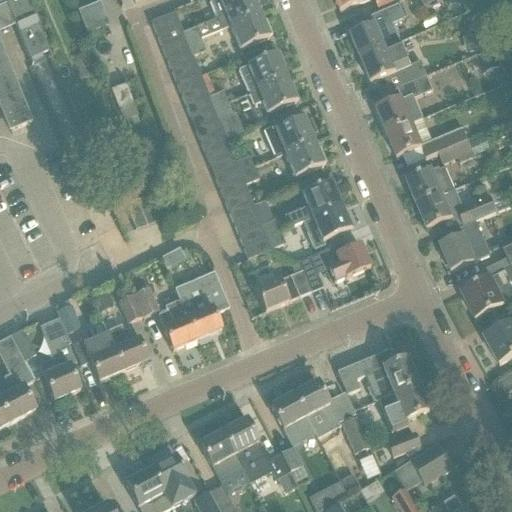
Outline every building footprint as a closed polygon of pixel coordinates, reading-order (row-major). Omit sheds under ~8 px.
[(0,0),(0,71),(24,128),(32,125),(0,45),(0,34),(14,29),(5,7),(1,0),(0,0)] [(23,0),(1,0),(5,7),(14,29),(29,64),(47,56),(23,0)] [(222,33),(230,30),(258,18),(251,0),(233,0),(220,5),(218,0),(212,0),(208,2),(216,21),(222,33)] [(334,0),(341,16),(370,3),(368,0),(334,0)] [(395,5),(392,0),(376,0),(374,1),(379,13),(395,5)] [(358,35),(350,38),(360,62),(386,51),(400,45),(393,27),(405,22),(399,8),(354,27),(358,35)] [(174,16),(151,25),(155,37),(179,28),(174,16)] [(268,42),(258,18),(230,30),(240,53),(268,42)] [(179,28),(155,37),(160,49),(184,39),(182,37),(179,28)] [(184,39),(187,48),(200,43),(196,31),(182,37),(184,39)] [(465,56),(481,53),(478,37),(462,39),(465,56)] [(187,48),(184,39),(160,49),(165,62),(189,51),(187,48)] [(200,43),(187,48),(189,51),(192,60),(206,55),(200,43)] [(421,65),(411,70),(400,45),(398,46),(386,51),(360,62),(371,87),(384,81),(390,96),(397,92),(397,91),(426,79),(421,65)] [(88,49),(79,53),(82,61),(91,57),(88,49)] [(189,51),(165,62),(170,73),(194,64),(192,60),(189,51)] [(491,54),(477,61),(484,76),(498,69),(491,54)] [(247,98),(286,82),(275,58),(247,69),(237,74),(247,98)] [(194,64),(170,73),(175,85),(199,76),(194,64)] [(0,108),(10,133),(10,134),(24,128),(0,71),(0,108)] [(204,87),(199,76),(175,85),(180,97),(204,87)] [(413,102),(433,94),(426,79),(397,91),(397,92),(402,103),(376,114),(386,138),(422,123),(413,102)] [(504,79),(496,83),(498,89),(506,86),(504,79)] [(296,106),(286,82),(247,98),(252,109),(262,105),(268,117),(296,106)] [(204,87),(180,97),(185,109),(209,99),(204,87)] [(511,95),(509,89),(503,92),(506,99),(511,96),(511,95)] [(213,111),(214,112),(228,107),(223,95),(209,101),(213,111)] [(209,101),(209,99),(185,109),(189,121),(213,111),(209,101)] [(214,112),(218,123),(218,124),(232,118),(228,107),(214,112)] [(213,111),(189,121),(194,133),(218,123),(214,112),(213,111)] [(273,130),(263,135),(274,162),(284,158),(313,146),(309,137),(312,136),(306,123),(303,124),(302,122),(284,130),(274,134),(273,130)] [(223,135),(218,124),(218,123),(194,133),(199,145),(223,135)] [(462,131),(431,144),(422,123),(386,138),(397,162),(421,152),(426,163),(439,158),(438,157),(459,149),(468,145),(462,131)] [(223,135),(199,145),(204,157),(228,147),(223,135)] [(438,157),(439,158),(443,167),(458,161),(460,166),(474,160),(468,145),(459,149),(438,157)] [(294,182),(304,178),(323,170),(313,146),(284,158),(294,182)] [(233,159),(228,147),(204,157),(209,168),(233,159)] [(233,159),(209,168),(214,180),(237,171),(236,166),(233,159)] [(239,177),(253,171),(249,161),(236,166),(237,171),(239,177)] [(239,177),(237,171),(214,180),(218,191),(242,183),(239,177)] [(242,183),(244,189),(258,183),(253,171),(239,177),(242,183)] [(406,185),(416,209),(454,193),(444,171),(440,173),(439,171),(432,174),(424,177),(406,185)] [(242,183),(218,191),(223,203),(246,194),(244,189),(242,183)] [(311,221),(312,223),(340,211),(337,202),(340,201),(333,186),(331,188),(330,186),(301,198),(306,210),(286,219),(291,230),(302,225),(311,221)] [(427,233),(445,226),(453,222),(452,220),(460,217),(465,230),(476,225),(496,216),(496,215),(502,213),(496,199),(490,201),(489,199),(462,211),(454,193),(416,209),(427,233)] [(251,206),(246,194),(223,203),(228,215),(251,206)] [(158,224),(148,199),(126,208),(136,233),(158,224)] [(251,206),(228,215),(233,227),(256,218),(251,206)] [(344,219),(340,211),(312,223),(311,221),(302,225),(314,253),(323,249),(322,246),(350,234),(350,233),(353,232),(347,218),(344,219)] [(260,229),(256,218),(233,227),(237,239),(260,229)] [(266,242),(279,237),(274,225),(261,230),(265,241),(266,242)] [(451,275),(469,268),(490,259),(480,234),(476,225),(465,230),(460,232),(463,241),(440,249),(451,275)] [(260,229),(237,239),(242,251),(265,241),(260,229)] [(279,237),(266,242),(270,254),(284,248),(279,237)] [(511,239),(499,246),(506,262),(511,258),(511,239)] [(270,254),(266,242),(265,241),(242,251),(247,263),(270,254)] [(345,283),(369,272),(359,248),(335,259),(339,268),(328,273),(333,287),(344,282),(345,283)] [(185,262),(179,251),(160,261),(166,272),(185,262)] [(298,266),(301,275),(310,297),(322,292),(314,273),(310,261),(298,266)] [(310,297),(301,275),(279,285),(278,282),(272,284),(254,292),(264,317),(288,306),(288,305),(310,297)] [(491,325),(508,317),(504,309),(500,301),(503,299),(503,298),(504,293),(503,291),(511,287),(504,275),(479,287),(462,297),(475,323),(487,317),(491,325)] [(214,319),(228,312),(229,312),(213,276),(212,276),(194,284),(174,293),(179,305),(196,345),(221,334),(214,319)] [(143,322),(158,315),(148,292),(133,299),(143,322)] [(107,298),(95,303),(100,315),(112,310),(107,298)] [(128,328),(143,322),(133,299),(118,305),(128,328)] [(172,355),(196,345),(179,305),(165,311),(167,316),(158,320),(164,337),(172,355)] [(57,315),(56,315),(59,322),(66,337),(80,331),(78,326),(71,309),(57,315)] [(66,337),(59,322),(39,331),(57,374),(42,380),(53,405),(79,394),(69,370),(75,367),(67,349),(70,347),(66,337)] [(500,369),(511,362),(511,326),(502,332),(484,342),(500,369)] [(106,336),(106,338),(113,353),(122,376),(147,365),(139,347),(132,331),(122,335),(120,330),(106,336)] [(10,340),(11,342),(20,361),(23,365),(35,359),(22,334),(19,335),(10,340)] [(122,376),(113,353),(106,338),(93,344),(92,341),(71,349),(80,371),(90,367),(98,386),(122,376)] [(20,361),(11,342),(10,340),(0,345),(0,362),(9,379),(3,382),(11,396),(0,401),(0,410),(9,428),(35,415),(22,391),(33,385),(23,365),(20,361)] [(348,371),(337,376),(336,376),(344,394),(345,396),(346,399),(358,394),(354,384),(364,380),(374,405),(377,404),(392,398),(417,388),(406,362),(395,367),(389,354),(348,371)] [(293,398),(305,421),(318,414),(325,428),(336,423),(316,386),(293,398)] [(405,424),(428,415),(417,388),(392,398),(377,404),(390,436),(407,430),(405,424)] [(270,411),(279,428),(289,447),(299,442),(292,427),(305,421),(293,398),(270,411)] [(0,410),(0,432),(9,428),(0,410)] [(354,458),(369,452),(357,422),(341,428),(354,458)] [(222,436),(234,458),(247,451),(255,466),(265,461),(255,441),(246,423),(222,436)] [(218,485),(228,479),(242,472),(234,458),(222,436),(199,448),(218,485)] [(414,437),(388,448),(393,461),(404,457),(410,464),(421,458),(418,451),(419,451),(414,437)] [(410,464),(408,466),(423,491),(453,473),(437,448),(421,458),(410,464)] [(294,485),(305,480),(291,453),(280,459),(289,477),(294,485)] [(289,477),(280,459),(267,465),(276,483),(289,477)] [(170,511),(195,499),(184,479),(174,461),(150,474),(169,511),(170,511)] [(373,487),(387,482),(380,463),(366,468),(373,487)] [(138,511),(169,511),(150,474),(125,487),(138,511)] [(353,478),(341,484),(348,497),(360,491),(353,478)] [(367,497),(372,508),(390,499),(385,489),(367,497)] [(218,511),(232,511),(221,490),(210,495),(218,511)] [(392,501),(397,509),(398,511),(415,511),(405,493),(392,501)] [(218,511),(210,495),(194,504),(197,511),(218,511)] [(460,511),(453,501),(442,507),(445,511),(460,511)]
